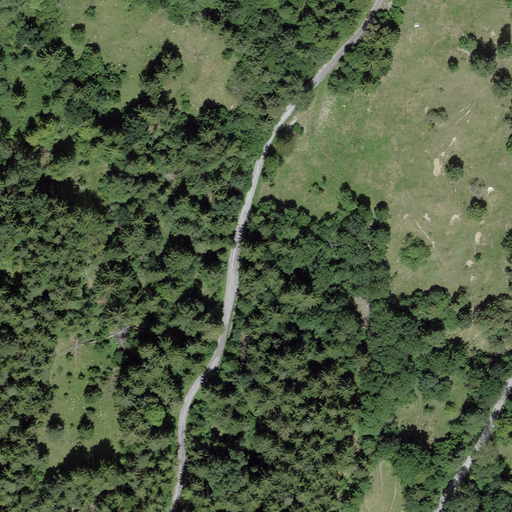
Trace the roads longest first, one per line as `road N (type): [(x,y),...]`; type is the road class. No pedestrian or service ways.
road 1 (track): [(171,511),(182,422),(225,341),(241,232),(267,147),(382,0)]
road 2 (track): [(511,393),(444,511)]
